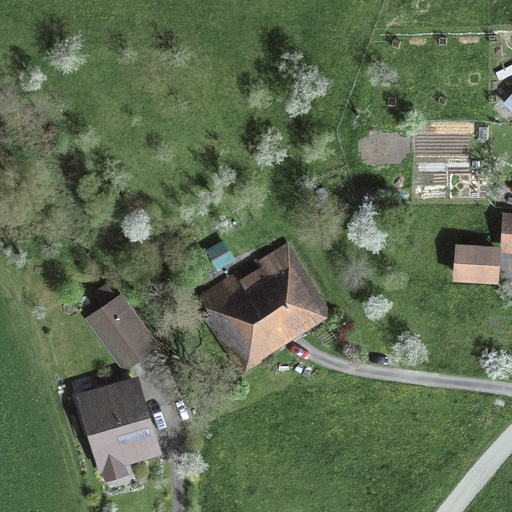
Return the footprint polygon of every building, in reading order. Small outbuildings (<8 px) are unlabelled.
[(290,246),(247,270),(282,331),(315,313),(289,266),(298,261),(290,246)] [(499,252),(457,250),(455,274),(498,277),(499,252)] [(247,270),(193,299),(203,317),(215,310),(247,369),(270,356),(263,343),(282,331),(247,270)] [(121,297),(92,317),(121,359),(150,338),(121,297)] [(136,383),(83,396),(100,465),(154,452),(136,383)]
